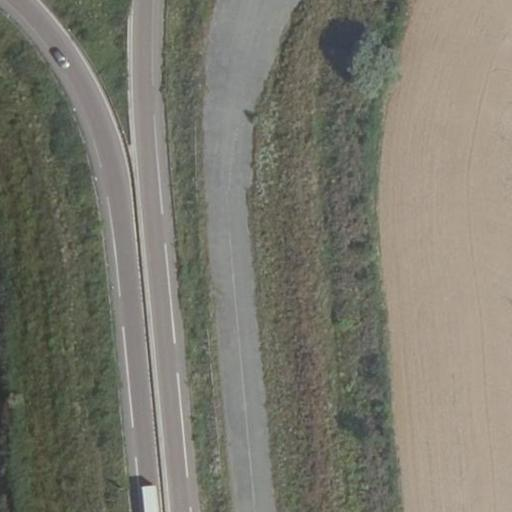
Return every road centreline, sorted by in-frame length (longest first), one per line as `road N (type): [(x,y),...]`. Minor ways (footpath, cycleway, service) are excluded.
road 1 (trunk): [(18,0),(95,115),(111,161),(126,236),(149,511)]
road 2 (trunk): [(177,511),(143,0)]
